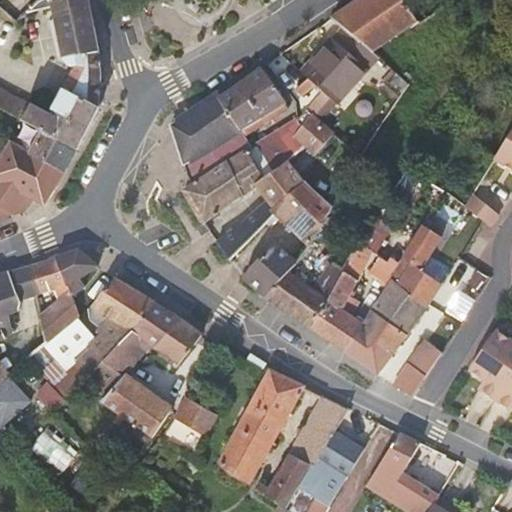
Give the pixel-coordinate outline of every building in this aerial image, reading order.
[(79,68),(82,67),(85,65),(87,62),(88,59),(88,56),(99,54),(87,0),(50,0),(63,59),(64,62),(67,65),(69,67),(72,68),(76,69),(79,68)] [(336,10),(333,9),(328,12),(334,17),(340,21),(343,23),(373,46),(413,18),(400,0),(353,0),(344,6),(336,10)] [(336,94),(376,47),(373,46),(343,23),(340,21),(329,33),(325,30),(314,42),(321,47),(303,66),(322,83),(326,86),(330,89),(336,94)] [(321,47),(314,42),(297,61),(303,66),(321,47)] [(79,68),(76,69),(64,90),(99,109),(101,83),(99,54),(88,56),(88,59),(87,62),(85,65),(82,67),(79,68)] [(286,101),(262,68),(222,95),(244,128),(286,101)] [(305,109),(312,114),(330,89),(326,86),(322,83),(305,109)] [(31,106),(0,89),(0,108),(24,121),(31,106)] [(50,116),(31,106),(24,121),(42,130),(78,150),(99,109),(64,90),(50,116)] [(244,128),(222,95),(220,93),(173,128),(181,153),(186,167),(225,141),(244,128)] [(319,148),(333,128),(312,114),(305,109),(300,115),(297,117),(277,130),(292,154),(304,139),(319,148)] [(511,126),(493,155),(511,167),(511,126)] [(65,172),(78,150),(42,130),(33,147),(30,153),(65,172)] [(292,154),(277,130),(268,136),(260,141),(280,169),(292,154)] [(30,153),(33,147),(13,136),(10,142),(30,153)] [(299,182),(302,180),(332,157),(319,148),(304,139),(292,154),(280,169),(265,179),(278,190),(285,196),(299,182)] [(280,169),(260,141),(255,144),(247,149),(228,163),(241,183),(261,173),(265,179),(280,169)] [(0,219),(22,213),(34,200),(45,206),(55,190),(65,172),(30,153),(10,142),(0,160),(0,219)] [(241,183),(228,163),(219,169),(193,187),(186,192),(204,220),(265,179),(261,173),(241,183)] [(309,244),(327,213),(331,206),(327,201),(302,180),(299,182),(285,196),(271,210),(287,223),(296,232),(309,244)] [(219,240),(230,255),(246,238),(270,211),(271,210),(285,196),(278,190),(219,240)] [(499,209),(471,190),(463,202),(484,217),(491,221),(499,209)] [(271,299),(313,326),(343,271),(360,240),(363,234),(327,213),(309,244),(307,247),(334,264),(317,289),(289,273),(271,299)] [(313,326),(349,349),(362,328),(365,324),(354,317),(356,312),(357,308),(351,304),(372,247),(360,240),(343,271),(313,326)] [(249,281),(271,299),(289,273),(297,262),(282,251),(269,242),(245,276),(249,281)] [(391,249),(386,256),(397,262),(401,255),(391,249)] [(80,279),(98,267),(78,251),(30,267),(40,294),(53,289),(58,300),(69,290),(72,297),(85,287),(80,279)] [(427,301),(441,280),(405,255),(400,264),(393,277),(427,301)] [(40,294),(30,267),(9,274),(19,300),(40,294)] [(19,300),(9,274),(0,276),(0,342),(5,340),(4,336),(17,331),(13,315),(19,313),(18,311),(20,303),(19,300)] [(430,303),(427,301),(393,277),(369,317),(365,324),(362,328),(396,352),(430,303)] [(118,347),(155,304),(115,279),(91,308),(110,319),(100,329),(99,332),(102,335),(74,360),(75,362),(88,378),(118,347)] [(69,290),(58,300),(40,315),(47,345),(79,318),(72,297),(69,290)] [(147,345),(158,351),(181,321),(155,304),(118,347),(137,360),(147,345)] [(179,365),(202,336),(181,321),(158,351),(179,365)] [(511,332),(501,325),(475,365),(489,375),(494,378),(488,386),(500,395),(511,377),(511,332)] [(366,360),(383,372),(396,352),(362,328),(349,349),(366,360)] [(431,373),(447,349),(430,337),(413,361),(431,373)] [(152,438),(171,411),(136,385),(126,378),(129,373),(137,360),(118,347),(88,378),(106,397),(101,403),(118,415),(113,421),(120,426),(124,419),(135,427),(131,433),(147,445),(152,438)] [(30,359),(43,373),(54,362),(42,348),(30,359)] [(399,382),(417,394),(431,373),(413,361),(399,382)] [(54,414),(88,378),(75,362),(50,387),(47,384),(36,396),(54,414)] [(0,385),(9,377),(0,364),(0,385)] [(251,487),(306,388),(295,382),(272,371),(220,467),(251,487)] [(126,378),(136,385),(140,380),(129,373),(126,378)] [(488,386),(494,378),(489,375),(484,383),(488,386)] [(511,377),(500,395),(511,402),(511,377)] [(334,435),(349,409),(322,395),(290,451),(315,466),(334,435)] [(186,398),(162,439),(196,458),(218,416),(186,398)] [(33,450),(64,479),(83,458),(53,429),(33,450)] [(308,511),(325,511),(332,501),(346,478),(362,453),(334,435),(315,466),(290,451),(268,489),(264,496),(287,511),(295,498),(299,490),(316,500),(310,508),(308,511)] [(411,511),(429,511),(438,497),(439,496),(403,473),(421,444),(403,435),(369,486),(411,511)] [(257,491),(264,496),(268,489),(261,483),(257,491)] [(460,511),(438,497),(429,511),(460,511)]
